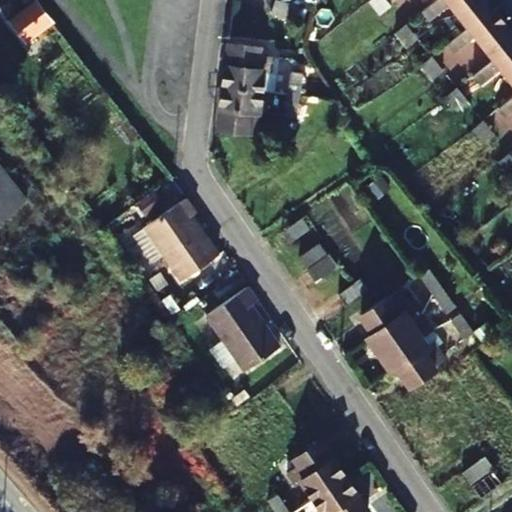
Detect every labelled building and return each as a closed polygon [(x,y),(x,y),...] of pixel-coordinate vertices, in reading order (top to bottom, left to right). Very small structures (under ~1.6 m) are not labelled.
[(279,0),(279,8),(306,10),(307,0),(279,0)] [(387,0),(370,0),(371,0),(382,14),(392,6),(387,0)] [(450,4),(470,29),(495,10),(486,0),(437,0),(424,10),(431,19),(450,4)] [(40,3),(13,23),(29,42),(55,23),(40,3)] [(456,51),(476,36),(495,60),(511,46),(511,31),(495,10),(470,29),(450,44),(456,51)] [(407,45),(417,37),(407,24),(396,32),(407,45)] [(226,86),(265,91),(268,70),(275,71),(277,55),(263,52),(264,48),(231,44),(226,86)] [(483,83),(502,69),(511,81),(511,46),(495,60),(476,75),(478,79),(483,83)] [(433,57),(422,65),(435,81),(445,72),(433,57)] [(305,96),(308,73),(295,71),(293,95),(305,96)] [(262,110),(265,91),(226,86),(220,129),(252,132),(253,126),(268,128),(271,112),(262,110)] [(461,91),(459,89),(448,97),(450,100),(461,91)] [(461,91),(450,100),(459,111),(470,102),(461,91)] [(305,96),(293,95),(290,116),(302,118),(305,96)] [(504,110),(508,116),(511,112),(511,100),(502,108),(504,110)] [(485,122),(475,130),(475,131),(486,123),(485,122)] [(475,131),(485,144),(496,135),(486,123),(475,131)] [(511,155),(509,152),(499,162),(500,164),(511,155)] [(511,155),(500,164),(510,175),(511,172),(511,155)] [(0,186),(18,210),(29,201),(10,176),(0,162),(0,186)] [(0,223),(18,210),(0,186),(0,223)] [(189,216),(195,212),(185,198),(143,229),(180,280),(216,254),(189,216)] [(291,242),(310,229),(303,219),(284,233),(291,242)] [(321,244),(302,258),(308,266),(327,254),(321,244)] [(319,282),(338,268),(329,257),(310,270),(319,282)] [(427,274),(440,292),(446,289),(433,270),(427,274)] [(427,274),(422,277),(436,297),(441,294),(440,292),(427,274)] [(349,308),(372,292),(364,279),(340,296),(349,308)] [(251,306),(256,301),(246,287),(207,314),(246,369),(280,346),(251,306)] [(447,313),(457,306),(446,289),(440,292),(441,294),(436,297),(447,313)] [(412,309),(400,292),(388,300),(386,299),(361,315),(375,335),(390,325),(397,334),(414,322),(407,313),(412,309)] [(375,335),(369,339),(392,372),(397,368),(413,357),(407,349),(424,337),(427,335),(437,328),(426,314),(414,322),(397,334),(390,325),(375,335)] [(458,319),(471,338),(476,335),(463,316),(458,319)] [(458,319),(454,322),(467,341),(471,338),(458,319)] [(435,343),(431,346),(424,337),(407,349),(413,357),(397,368),(409,387),(446,360),(435,343)] [(258,415),(286,394),(277,382),(250,403),(258,415)] [(344,475),(320,441),(294,459),(297,463),(286,471),(296,485),(302,480),(313,496),(344,475)] [(473,483),(495,467),(487,457),(465,473),(473,483)] [(482,497),(502,482),(495,471),(475,487),(482,497)] [(344,475),(313,496),(324,511),(323,511),(367,511),(369,511),(344,475)] [(289,511),(277,494),(266,501),(273,511),(289,511)]
